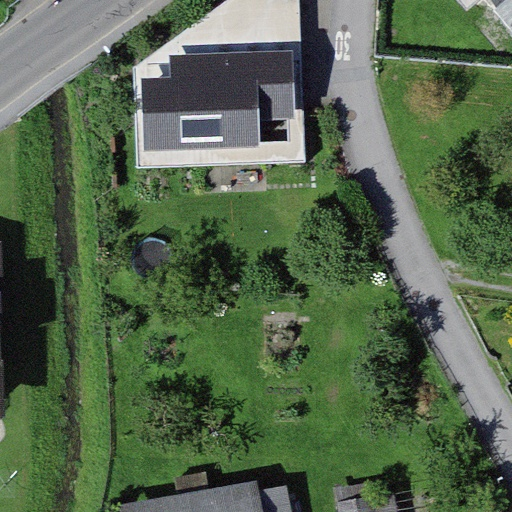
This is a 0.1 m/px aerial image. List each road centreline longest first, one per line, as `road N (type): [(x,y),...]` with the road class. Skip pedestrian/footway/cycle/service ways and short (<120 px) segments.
road 1 (residential): [(364,0),(363,85),(387,174),(427,270),(511,427)]
road 2 (tertiary): [(109,0),(0,80)]
